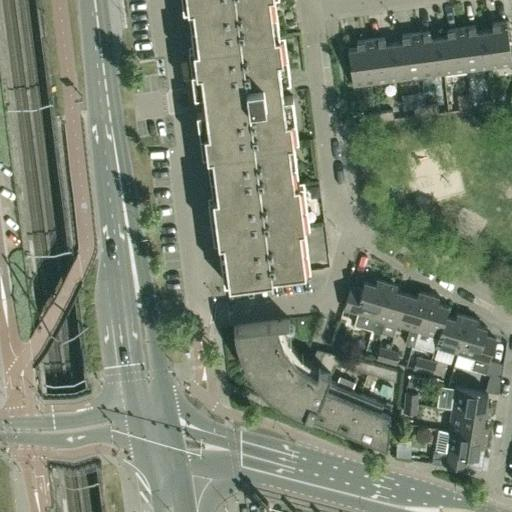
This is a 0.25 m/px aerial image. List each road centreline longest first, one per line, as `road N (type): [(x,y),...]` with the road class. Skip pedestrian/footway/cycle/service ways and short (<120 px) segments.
road 1 (residential): [(164,0),(201,311),(328,300),(355,224)]
road 2 (secondary): [(168,418),(104,104)]
road 3 (secondary): [(104,104),(113,285),(135,409)]
road 4 (tertiary): [(490,511),(241,448)]
road 5 (residential): [(355,224),(331,181),(308,7)]
road 6 (tertiary): [(176,457),(385,511)]
road 7 (residential): [(511,306),(355,224)]
road 8 (unclassified): [(0,436),(110,433),(143,445)]
road 9 (unclassified): [(135,409),(0,425)]
